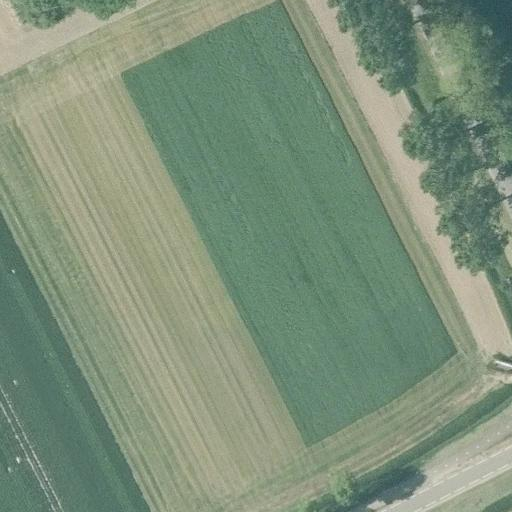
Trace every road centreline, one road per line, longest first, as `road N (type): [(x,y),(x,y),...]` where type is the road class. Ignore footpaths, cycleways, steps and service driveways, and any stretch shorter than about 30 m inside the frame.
road 1 (unclassified): [(511,204),(411,0)]
road 2 (unclassified): [(391,511),(511,450)]
